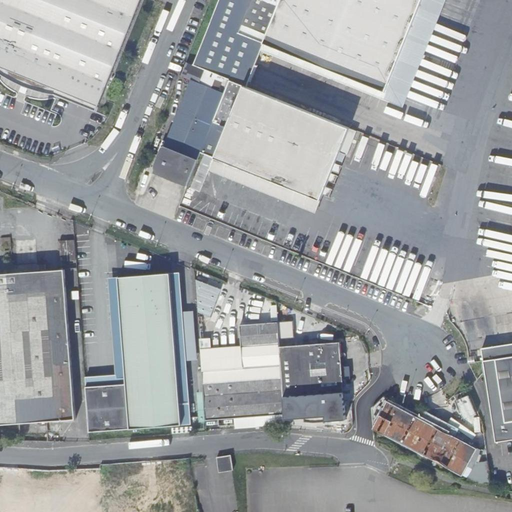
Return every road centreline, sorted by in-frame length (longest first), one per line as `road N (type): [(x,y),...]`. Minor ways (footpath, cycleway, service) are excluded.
road 1 (residential): [(423,364),(398,323),(81,196)]
road 2 (residential): [(59,456),(292,442),(375,458)]
road 3 (residential): [(182,0),(127,136),(81,196)]
road 4 (unknown): [(259,81),(468,153)]
road 5 (unknown): [(468,153),(449,236),(348,219)]
road 6 (unknown): [(100,204),(94,245),(102,365)]
road 7 (unknown): [(511,8),(468,153)]
road 8 (unknown): [(366,456),(367,491),(278,496),(259,511)]
